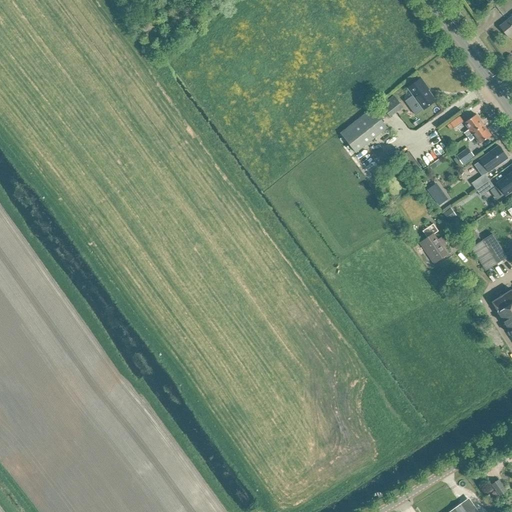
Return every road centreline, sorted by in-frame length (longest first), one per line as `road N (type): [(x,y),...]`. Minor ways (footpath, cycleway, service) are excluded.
road 1 (tertiary): [(380,511),(511,432)]
road 2 (primary): [(511,117),(426,0)]
